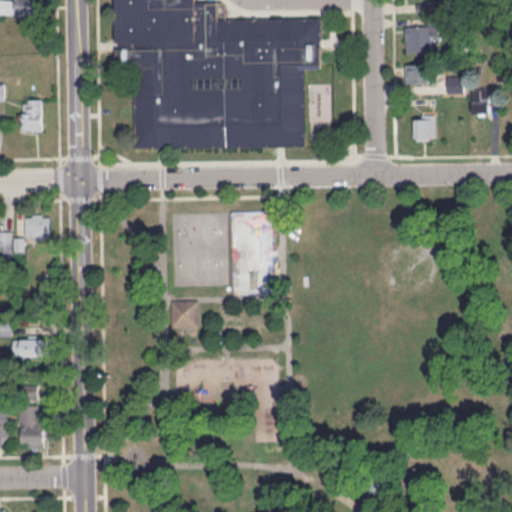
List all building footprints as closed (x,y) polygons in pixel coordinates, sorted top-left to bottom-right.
[(0,0),(0,14),(44,14),(43,0),(0,0)] [(138,149),(138,67),(120,67),(119,0),(198,0),(199,3),(220,2),(220,20),(323,19),(323,69),(307,69),(308,147),(138,149)] [(433,51),(433,25),(407,25),(407,51),(433,51)] [(406,83),(436,83),(436,63),(406,63),(406,83)] [(465,93),(465,75),(448,75),(448,93),(465,93)] [(473,112),(491,112),(491,87),(473,87),(473,112)] [(44,131),(44,98),(24,98),(24,131),(44,131)] [(437,113),(416,113),(416,140),(437,140),(437,113)] [(27,237),(50,237),(50,213),(27,213),(27,237)] [(0,251),(15,252),(15,231),(0,230),(0,251)] [(199,299),(173,299),(173,327),(199,327),(199,299)] [(0,335),(13,335),(13,319),(0,318),(0,335)] [(16,337),(16,356),(46,356),(46,337),(16,337)] [(22,404),(22,446),(47,446),(47,416),(41,416),(41,404),(22,404)] [(0,443),(10,443),(10,406),(0,405),(0,443)] [(390,446),(405,445),(406,455),(390,456),(390,446)] [(380,470),(401,487),(385,507),(364,489),(380,470)]
